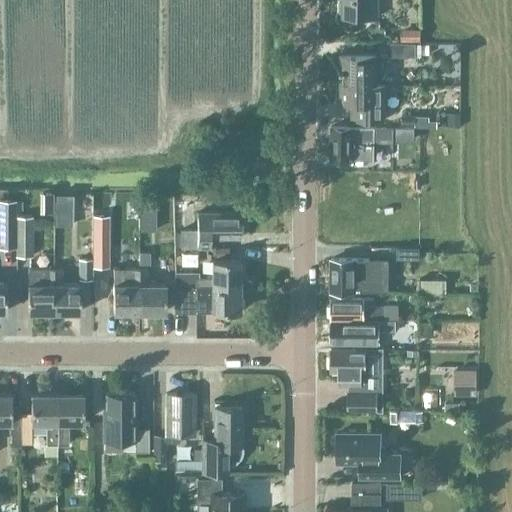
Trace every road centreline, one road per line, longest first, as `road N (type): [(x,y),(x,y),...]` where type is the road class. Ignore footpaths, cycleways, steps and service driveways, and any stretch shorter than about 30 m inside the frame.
road 1 (residential): [(304,357),(305,0)]
road 2 (residential): [(0,354),(304,357)]
road 3 (residential): [(304,511),(304,357)]
